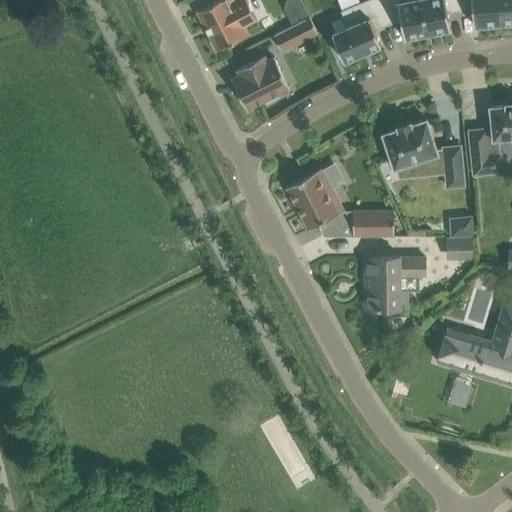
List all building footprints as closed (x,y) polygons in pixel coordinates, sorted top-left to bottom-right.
[(238,0),(218,0),(198,11),(217,50),(247,35),(242,26),(257,19),(246,0),(239,0),(238,1),(238,0)] [(332,32),(344,61),(348,59),(349,62),(358,58),(357,55),(382,45),(375,29),(390,23),(381,0),(366,0),(342,11),(348,26),(332,32)] [(381,0),(390,23),(402,21),(405,37),(416,35),(417,38),(427,36),(426,33),(427,33),(420,0),(381,0)] [(420,0),(427,33),(451,28),(448,12),(460,10),(458,0),(420,0)] [(498,23),(501,23),(498,0),(458,0),(460,10),(473,8),(475,25),(486,24),(486,27),(498,26),(498,23)] [(511,0),(498,0),(501,23),(503,23),(504,26),(511,24),(511,0)] [(318,33),(310,16),(274,35),(282,51),(318,33)] [(283,73),(275,57),(268,60),(265,55),(237,69),(240,74),(232,78),(247,109),(265,100),(267,103),(279,97),(277,94),(283,91),(290,87),(283,73)] [(500,153),(498,138),(511,136),(511,102),(506,103),(506,104),(490,106),(492,128),(487,129),(487,127),(469,129),(474,174),(503,171),(501,152),(500,153)] [(389,151),(394,167),(418,159),(423,174),(441,172),(441,170),(445,169),(447,186),(465,185),(461,145),(443,147),(444,152),(438,153),(427,119),(412,124),(411,121),(398,126),(398,128),(383,133),(384,136),(379,138),(384,152),(389,151)] [(323,234),(323,236),(394,236),(394,210),(353,210),(353,212),(345,212),(344,210),(322,167),(287,186),(309,229),(318,224),(323,234)] [(473,215),(449,217),(451,236),(474,236),(473,215)] [(473,258),(473,236),(446,237),(446,258),(473,258)] [(408,314),(407,294),(407,288),(401,289),(400,275),(426,274),(426,256),(400,256),(400,255),(366,256),(367,307),(389,307),(389,314),(408,314)] [(511,300),(505,298),(493,340),(447,326),(437,360),(462,368),(463,366),(502,378),(501,380),(511,383),(511,300)] [(473,387),(456,381),(449,402),(466,407),(473,387)]
